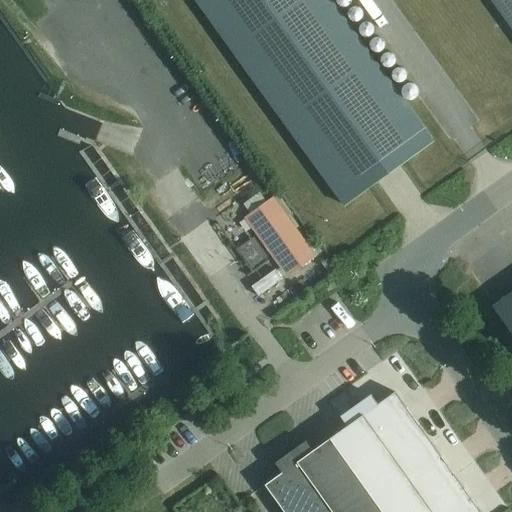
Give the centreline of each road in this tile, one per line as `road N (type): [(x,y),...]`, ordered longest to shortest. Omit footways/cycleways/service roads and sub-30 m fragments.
road 1 (unclassified): [(163,481),(413,307)]
road 2 (unclassified): [(413,307),(413,277),(427,246),(511,185)]
road 3 (unclassified): [(511,441),(413,307)]
